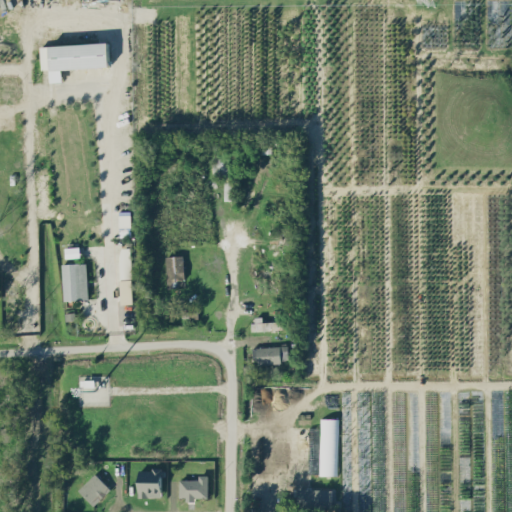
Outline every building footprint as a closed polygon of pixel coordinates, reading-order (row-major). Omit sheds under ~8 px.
[(43,45),(44,69),(51,69),(52,82),(64,81),(63,68),(110,66),(109,42),(43,45)] [(132,303),(131,247),(120,248),(122,304),(132,303)] [(167,287),(185,286),(184,255),(166,256),(167,287)] [(64,300),(88,299),(87,262),(62,264),(64,300)] [(255,363),(288,362),(288,345),(254,346),(255,363)] [(337,475),(338,418),(320,418),(319,475),(337,475)] [(139,496),(161,496),(162,470),(140,470),(139,496)] [(79,489),(94,506),(111,489),(96,473),(79,489)] [(199,479),(180,479),(180,499),(196,499),(196,497),(208,497),(209,474),(199,474),(199,479)] [(332,507),(332,489),(299,488),(298,506),(332,507)]
